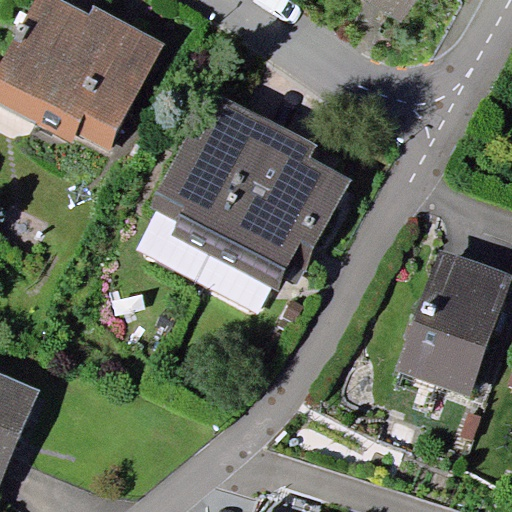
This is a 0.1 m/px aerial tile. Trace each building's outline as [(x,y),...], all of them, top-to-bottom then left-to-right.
[(149,55),(34,0),(21,0),(0,44),(0,98),(104,149),(149,55)] [(403,0),(374,0),(397,12),(403,0)] [(344,182),(203,105),(142,218),(282,295),(344,182)] [(502,291),(430,262),(384,373),(455,403),(502,291)] [(0,468),(29,396),(0,384),(0,468)]
